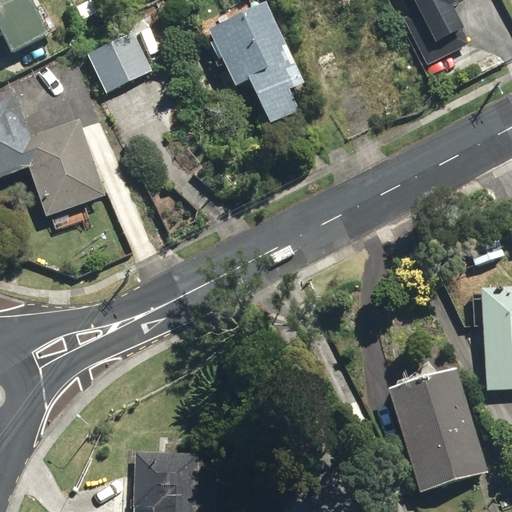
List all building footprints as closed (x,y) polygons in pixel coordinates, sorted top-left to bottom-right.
[(29,0),(0,0),(0,62),(1,63),(50,35),(36,10),(34,9),(29,0)] [(306,0),(354,89),(421,53),(392,0),(306,0)] [(270,2),(209,35),(265,140),(308,117),(292,88),(311,78),(270,2)] [(97,52),(109,91),(147,79),(135,41),(97,52)] [(0,178),(32,167),(48,217),(115,196),(90,119),(31,138),(15,94),(0,99),(0,178)] [(466,251),(472,272),(503,262),(497,242),(466,251)] [(511,292),(475,295),(482,395),(511,393),(511,292)] [(451,375),(383,397),(416,499),(484,477),(451,375)] [(134,457),(131,511),(193,511),(195,459),(134,457)]
